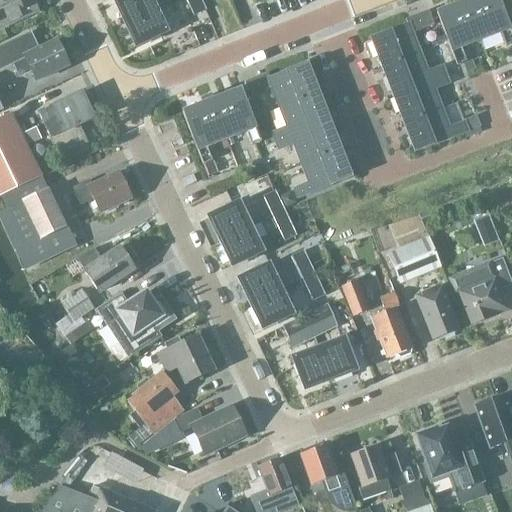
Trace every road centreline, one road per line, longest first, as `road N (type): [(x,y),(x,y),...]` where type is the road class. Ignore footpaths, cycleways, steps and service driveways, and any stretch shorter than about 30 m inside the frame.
road 1 (residential): [(284,439),(120,95)]
road 2 (residential): [(0,332),(96,434),(183,483),(284,439)]
road 3 (residential): [(120,95),(362,0)]
road 4 (residential): [(284,439),(511,351)]
